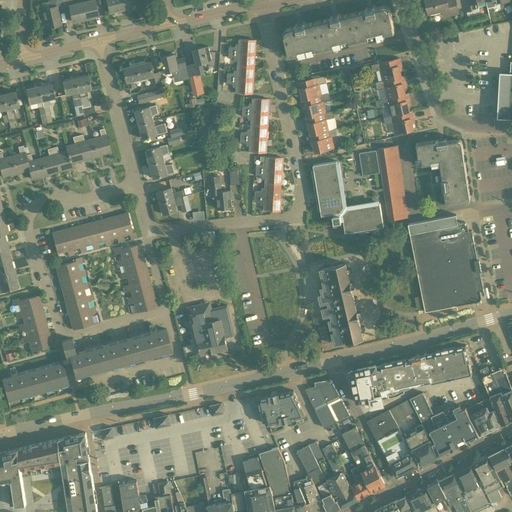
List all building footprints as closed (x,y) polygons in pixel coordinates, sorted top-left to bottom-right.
[(50,0),(48,1),(49,6),(42,8),(45,18),(39,19),(41,28),(60,24),(56,8),(63,7),(61,0),(50,0)] [(81,2),(74,3),(73,0),(61,0),(63,7),(69,5),(72,21),(85,18),(81,2)] [(87,0),(81,2),(85,18),(97,15),(93,0),(87,0)] [(106,0),(110,13),(131,7),(129,0),(106,0)] [(455,0),(425,0),(428,13),(442,10),(444,17),(459,14),(455,0)] [(483,0),(461,0),(464,11),(479,8),(477,2),(483,0)] [(295,26),(294,27),(287,28),(285,29),(284,31),(283,33),(289,56),(395,31),(390,9),(388,7),(387,6),(384,6),(376,8),(375,6),(372,7),(370,7),(367,8),(365,8),(366,10),(341,16),(340,14),(338,15),(335,15),(332,16),(330,16),(330,18),(305,24),(305,22),(303,23),(300,23),(297,24),(295,24),(295,26)] [(229,52),(255,53),(255,40),(239,39),(238,45),(236,44),(234,47),(229,47),(229,52)] [(194,95),(195,95),(198,94),(195,81),(194,81),(193,77),(198,76),(197,72),(202,71),(201,64),(208,62),(212,61),(208,46),(204,47),(193,50),(196,64),(195,64),(195,63),(187,65),(190,78),(191,78),(194,95)] [(255,53),(229,52),(229,57),(234,57),(235,61),(237,60),(237,66),(254,67),(255,53)] [(185,57),(176,59),(175,54),(162,57),(166,73),(173,71),(174,77),(172,77),(174,83),(175,84),(181,83),(182,80),(190,78),(187,65),(185,57)] [(401,76),(404,76),(404,75),(401,76),(399,66),(401,65),(400,58),(372,64),(373,71),(381,70),(383,80),(376,82),(383,81),(401,77),(401,76)] [(144,61),(137,63),(141,79),(151,77),(152,83),(162,81),(160,71),(153,73),(151,62),(145,63),(144,61)] [(129,65),(130,67),(124,68),(127,82),(128,82),(129,88),(135,87),(133,81),(141,79),(137,63),(129,65)] [(227,73),(227,79),(253,80),(254,67),(237,66),(237,71),(235,70),(233,74),(227,73)] [(87,74),(74,77),(83,114),(95,112),(93,105),(90,105),(87,90),(91,89),(87,74)] [(303,99),(321,95),(319,84),(326,83),(325,76),(296,82),(298,89),(300,89),(303,99)] [(405,83),(404,76),(401,76),(401,77),(383,81),(376,82),(377,89),(385,87),(387,98),(380,100),(387,98),(405,94),(408,93),(405,94),(403,83),(405,83)] [(83,114),(74,77),(62,80),(65,95),(71,93),(76,116),(83,114)] [(509,99),(510,77),(500,77),(499,107),(498,118),(511,118),(511,109),(505,109),(506,104),(506,99),(509,99)] [(253,80),(227,79),(227,83),(232,84),(234,88),(236,87),(235,92),(252,93),(253,80)] [(50,105),(49,99),(55,97),(51,83),(38,86),(47,123),(52,122),(48,105),(50,105)] [(47,123),(38,86),(25,89),(28,101),(29,103),(36,102),(38,107),(42,124),(47,123)] [(147,92),(149,101),(156,99),(158,107),(168,104),(166,96),(164,88),(147,92)] [(15,91),(2,94),(6,109),(7,114),(8,121),(9,121),(10,128),(17,127),(13,107),(18,106),(15,91)] [(149,101),(147,92),(137,95),(139,103),(149,101)] [(329,93),(321,95),(303,99),(300,100),(302,107),(304,106),(307,117),(325,113),(323,102),(330,100),(329,93)] [(409,100),(408,93),(405,94),(387,98),(380,100),(381,107),(389,105),(391,115),(384,117),(391,116),(409,112),(409,111),(412,111),(410,111),(407,101),(409,100)] [(197,105),(195,98),(189,99),(190,103),(187,104),(188,107),(197,105)] [(242,111),(268,112),(269,99),(252,98),(252,104),(250,103),(248,106),(243,106),(242,111)] [(156,105),(149,107),(135,111),(139,125),(153,121),(151,116),(152,116),(158,113),(156,105)] [(361,118),(375,117),(374,109),(360,110),(361,118)] [(268,112),(242,111),(242,116),(247,117),(249,120),(251,120),(251,125),(267,126),(268,112)] [(335,118),(333,111),(325,113),(307,117),(304,117),(306,125),(308,124),(311,134),(334,129),(332,119),(335,118)] [(413,118),(412,111),(409,111),(409,112),(391,116),(384,117),(385,124),(393,122),(395,134),(414,129),(411,118),(413,118)] [(78,126),(89,126),(88,118),(78,119),(78,126)] [(153,121),(139,125),(143,139),(157,135),(157,134),(167,132),(165,123),(154,126),(153,121)] [(171,137),(179,135),(186,133),(184,124),(176,126),(177,128),(169,130),(171,137)] [(241,132),(241,138),(267,139),(267,126),(251,125),(250,130),(248,129),(246,132),(241,132)] [(334,129),(311,134),(308,135),(310,142),(312,141),(315,153),(333,148),(331,137),(338,135),(342,134),(340,128),(337,128),(334,129)] [(93,139),(97,156),(111,153),(104,129),(99,130),(101,137),(93,139)] [(179,135),(171,137),(168,138),(169,144),(183,140),(184,142),(197,138),(196,134),(180,138),(179,135)] [(97,156),(93,139),(84,141),(83,135),(78,136),(84,160),(97,156)] [(84,160),(78,136),(73,137),(75,144),(66,146),(67,151),(71,163),(84,160)] [(267,139),(241,138),(240,142),(246,143),(247,147),(249,146),(249,151),(266,152),(267,139)] [(439,140),(428,141),(416,143),(419,165),(423,165),(431,164),(431,161),(439,160),(442,159),(451,158),(464,156),(462,143),(461,141),(460,139),(458,139),(447,141),(447,138),(444,139),(439,140)] [(167,144),(160,146),(146,150),(150,164),(164,160),(162,155),(169,152),(167,144)] [(398,145),(377,148),(388,220),(409,217),(398,145)] [(29,170),(26,155),(23,146),(18,147),(20,154),(12,156),(16,173),(29,170)] [(71,163),(67,151),(59,153),(57,147),(52,148),(59,172),(72,168),(71,163)] [(49,156),(41,158),(45,176),(59,172),(52,148),(48,149),(49,156)] [(359,153),(363,175),(379,172),(375,150),(359,153)] [(16,173),(12,156),(3,158),(1,152),(0,152),(0,166),(3,177),(16,173)] [(31,154),(26,155),(29,170),(32,179),(45,176),(41,158),(32,160),(31,154)] [(464,156),(451,158),(455,181),(467,180),(464,156)] [(256,170),(282,171),(283,158),(266,157),(266,163),(264,162),(262,165),(256,165),(256,170)] [(451,158),(442,159),(439,160),(442,180),(441,180),(441,185),(442,189),(442,190),(443,190),(446,205),(458,204),(455,181),(451,158)] [(164,160),(150,164),(153,178),(168,174),(174,172),(172,164),(165,165),(164,160)] [(315,175),(338,171),(336,162),(313,166),(315,175)] [(230,170),(231,184),(239,184),(238,170),(230,170)] [(282,171),(256,170),(256,175),(261,175),(263,179),(265,178),(264,184),(281,184),(282,171)] [(340,182),(338,171),(315,175),(317,186),(340,182)] [(231,190),(221,191),(220,175),(209,176),(210,196),(217,195),(218,209),(232,208),(231,190)] [(467,180),(455,181),(458,204),(466,202),(468,201),(470,200),(470,197),(467,180)] [(342,194),(340,182),(317,186),(319,198),(342,194)] [(281,184),(264,184),(264,189),(262,188),(260,191),(255,191),(255,197),(281,198),(281,184)] [(183,190),(173,193),(171,188),(157,191),(160,203),(174,199),(179,198),(187,195),(184,195),(183,190)] [(342,194),(319,198),(320,207),(343,203),(342,194)] [(187,195),(179,198),(181,204),(180,204),(183,212),(191,210),(187,195)] [(281,198),(255,197),(255,201),(260,202),(261,206),(264,205),(263,210),(280,211),(281,198)] [(179,198),(160,203),(163,215),(177,211),(175,205),(180,203),(179,198)] [(343,203),(320,207),(322,216),(332,214),(334,223),(334,224),(344,223),(342,210),(345,210),(343,203)] [(379,204),(345,210),(342,210),(344,223),(346,233),(383,227),(379,204)] [(127,212),(114,216),(121,241),(124,241),(122,235),(129,233),(130,239),(136,237),(135,231),(132,232),(127,212)] [(121,241),(114,216),(102,219),(108,245),(111,244),(110,238),(116,236),(117,242),(121,241)] [(5,219),(0,220),(0,235),(4,234),(8,233),(5,219)] [(108,245),(102,219),(89,222),(96,248),(99,247),(97,241),(104,240),(105,246),(108,245)] [(96,248),(89,222),(77,226),(83,252),(86,251),(85,245),(91,243),(93,249),(96,248)] [(426,312),(478,302),(480,301),(481,299),(482,299),(482,297),(482,296),(481,291),(483,291),(472,231),(469,232),(467,226),(466,224),(465,223),(464,223),(463,223),(410,233),(426,312)] [(83,252),(77,226),(64,229),(71,255),(74,254),(72,248),(79,247),(80,252),(83,252)] [(71,255),(64,229),(51,232),(57,252),(66,250),(68,256),(71,255)] [(117,263),(143,256),(139,243),(120,248),(119,246),(113,247),(115,253),(120,252),(121,258),(116,260),(117,263)] [(7,248),(0,249),(0,263),(11,261),(7,248)] [(58,278),(84,271),(83,269),(78,270),(76,264),(82,262),(80,256),(74,258),(75,260),(55,266),(58,278)] [(143,256),(117,263),(118,266),(123,265),(125,271),(120,272),(121,275),(146,268),(143,256)] [(11,261),(0,263),(0,277),(14,274),(11,261)] [(345,263),(320,269),(326,293),(319,295),(321,303),(328,301),(329,306),(322,308),(324,315),(331,314),(332,319),(329,319),(331,327),(334,326),(335,331),(332,332),(335,344),(363,337),(345,263)] [(149,281),(146,268),(121,275),(121,279),(127,277),(128,283),(123,285),(124,288),(149,281)] [(85,275),(84,271),(58,278),(62,291),(88,284),(87,281),(82,283),(80,276),(85,275)] [(14,274),(0,277),(0,292),(18,287),(14,274)] [(149,281),(124,288),(125,291),(130,289),(132,296),(127,297),(127,300),(153,293),(149,281)] [(88,284),(62,291),(65,304),(91,297),(90,294),(85,295),(83,289),(89,287),(88,284)] [(153,293),(127,300),(128,303),(133,302),(136,311),(156,306),(153,293)] [(16,315),(42,307),(38,295),(18,300),(18,298),(12,299),(14,305),(19,304),(21,310),(15,312),(16,315)] [(422,296),(416,297),(418,309),(424,308),(422,296)] [(92,300),(91,297),(65,304),(69,316),(95,309),(94,306),(88,308),(86,301),(92,300)] [(209,340),(225,338),(234,336),(227,305),(204,311),(202,304),(187,308),(188,314),(194,338),(198,340),(198,342),(209,340)] [(45,320),(42,307),(16,315),(17,318),(22,316),(24,323),(19,324),(20,327),(45,320)] [(95,312),(95,309),(69,316),(72,329),(93,323),(90,314),(95,312)] [(49,333),(45,320),(20,327),(20,330),(26,329),(27,335),(22,337),(23,340),(49,333)] [(165,328),(83,351),(68,355),(74,376),(171,349),(165,328)] [(49,333),(23,340),(24,343),(29,341),(32,351),(52,345),(49,333)] [(71,338),(60,340),(64,353),(74,350),(71,338)] [(209,340),(198,342),(201,355),(227,349),(225,338),(209,340)] [(383,368),(376,370),(376,365),(351,370),(358,402),(370,399),(372,405),(383,403),(380,389),(412,382),(411,380),(424,377),(425,382),(431,380),(432,381),(471,373),(469,360),(466,361),(463,347),(426,356),(426,354),(411,357),(412,362),(406,363),(406,361),(382,366),(383,368)] [(62,362),(13,376),(6,378),(1,379),(7,400),(68,384),(62,362)] [(492,372),(491,373),(488,366),(480,370),(482,376),(492,400),(503,396),(511,392),(511,387),(510,383),(504,367),(495,371),(493,366),(490,367),(492,372)] [(314,382),(315,386),(305,388),(319,417),(324,428),(336,422),(350,415),(331,378),(314,382)] [(257,398),(261,412),(264,412),(266,425),(268,424),(282,421),(286,420),(290,420),(306,416),(294,389),(279,393),(279,392),(269,394),(269,395),(257,397),(257,398)] [(511,392),(503,396),(511,419),(511,392)] [(399,403),(389,409),(377,415),(407,471),(419,465),(398,425),(408,419),(406,416),(416,411),(419,416),(430,411),(422,393),(409,399),(400,404),(399,403)] [(511,419),(503,396),(492,400),(501,424),(511,419)] [(470,415),(480,435),(500,425),(490,405),(487,399),(465,409),(470,415)] [(210,406),(212,416),(218,415),(224,414),(222,403),(216,404),(210,406)] [(470,415),(465,409),(465,408),(461,410),(459,405),(454,408),(453,406),(448,408),(455,422),(470,415)] [(448,408),(436,414),(443,428),(455,422),(448,408)] [(433,416),(430,411),(419,416),(422,423),(421,424),(428,435),(443,428),(436,414),(433,416)] [(153,418),(156,428),(171,425),(169,415),(153,418)] [(407,471),(377,415),(366,421),(396,477),(407,471)] [(455,422),(443,428),(428,435),(432,442),(439,456),(439,455),(449,450),(460,445),(467,441),(467,442),(480,435),(470,415),(455,422)] [(421,424),(409,430),(404,433),(420,465),(439,456),(432,442),(428,435),(421,424)] [(113,426),(115,435),(121,434),(119,425),(113,426)] [(371,491),(385,483),(355,426),(342,433),(343,435),(344,437),(365,477),(371,491)] [(115,437),(113,427),(106,429),(100,430),(100,431),(102,440),(103,440),(108,438),(115,437)] [(97,511),(94,487),(85,432),(0,451),(0,511),(97,511)] [(319,482),(317,475),(321,472),(315,460),(323,456),(320,449),(316,441),(296,450),(301,460),(311,478),(314,485),(319,482)] [(338,478),(344,475),(347,473),(332,443),(331,444),(322,448),(336,474),(338,478)] [(295,511),(294,505),(294,503),(289,483),(288,479),(284,461),(279,451),(278,447),(268,450),(259,453),(260,456),(270,485),(275,511),(295,511)] [(511,458),(506,447),(490,455),(503,480),(511,475),(511,458)] [(491,503),(502,497),(498,490),(504,487),(488,456),(472,464),(485,488),(491,503)] [(275,511),(270,485),(267,486),(258,457),(243,461),(245,470),(250,489),(245,490),(249,511),(275,511)] [(485,488),(472,464),(454,472),(466,497),(472,511),(474,511),(491,504),(491,503),(485,488)] [(347,473),(344,475),(349,484),(350,484),(358,498),(371,491),(365,477),(362,479),(356,467),(351,470),(353,473),(349,475),(347,473)] [(472,511),(466,497),(465,497),(454,473),(438,480),(450,505),(453,511),(472,511)] [(336,474),(334,475),(327,479),(335,495),(334,495),(339,507),(349,503),(337,483),(340,481),(338,478),(336,474)] [(344,475),(338,478),(340,481),(337,483),(349,503),(358,498),(350,484),(349,484),(344,475)] [(227,502),(220,503),(212,504),(206,477),(201,478),(207,505),(207,511),(234,511),(233,503),(231,494),(230,489),(223,490),(225,498),(227,498),(227,502)] [(314,485),(311,478),(302,480),(311,511),(328,511),(323,502),(314,485)] [(125,481),(119,482),(125,511),(143,511),(143,509),(142,506),(141,507),(140,500),(139,492),(138,487),(136,480),(125,481)] [(311,511),(302,480),(293,483),(298,501),(294,502),(294,503),(294,505),(295,511),(311,511)] [(438,480),(428,485),(438,506),(440,511),(453,511),(450,505),(438,480)] [(158,483),(161,495),(155,496),(158,511),(173,511),(172,505),(170,494),(168,481),(158,483)] [(125,511),(119,482),(111,484),(101,486),(106,511),(125,511)] [(330,511),(339,507),(334,495),(333,496),(325,482),(318,486),(325,501),(323,502),(328,511),(330,511)] [(424,511),(438,506),(428,485),(406,496),(409,506),(411,505),(414,511),(424,511)] [(180,502),(182,511),(188,511),(186,507),(179,491),(176,491),(178,502),(180,502)] [(241,492),(231,494),(233,503),(234,511),(241,511),(241,510),(245,509),(241,492)] [(147,500),(146,495),(141,496),(144,511),(158,511),(157,504),(146,506),(145,500),(147,500)] [(406,496),(397,500),(402,511),(412,511),(409,506),(406,496)] [(402,511),(397,500),(374,511),(373,511),(402,511)] [(198,504),(186,507),(188,511),(205,511),(204,502),(198,503),(198,504)]
